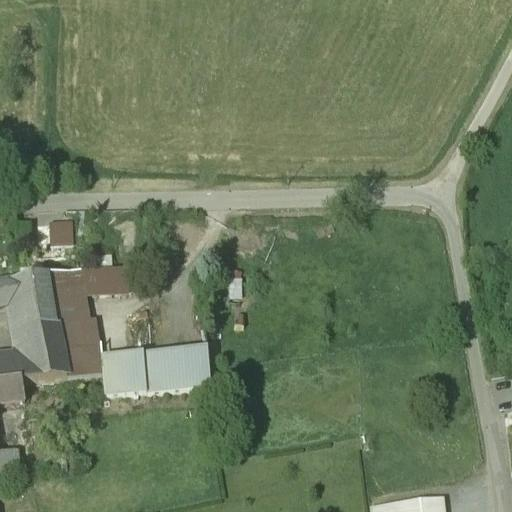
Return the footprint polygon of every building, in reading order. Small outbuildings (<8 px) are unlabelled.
[(33,244),(62,243),(61,218),(33,219),(33,244)] [(33,272),(0,277),(0,286),(12,285),(34,281),(33,272)] [(77,275),(46,279),(50,300),(81,296),(77,275)] [(34,281),(12,285),(16,305),(26,364),(30,389),(63,383),(59,357),(50,300),(46,279),(34,281)] [(0,286),(0,307),(16,305),(12,285),(0,286)] [(213,352),(103,365),(107,405),(216,391),(213,352)] [(95,354),(59,357),(63,383),(99,381),(95,354)] [(26,364),(0,367),(0,390),(20,388),(20,389),(30,389),(26,364)] [(20,388),(0,390),(0,411),(23,409),(20,389),(20,388)]
